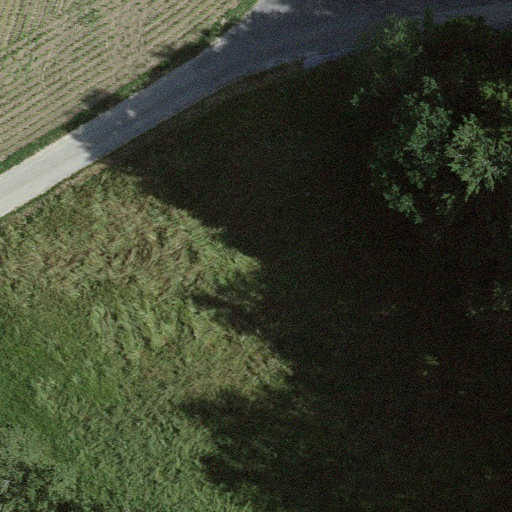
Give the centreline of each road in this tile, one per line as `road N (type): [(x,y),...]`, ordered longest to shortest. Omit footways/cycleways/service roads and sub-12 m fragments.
road 1 (unclassified): [(0,194),(224,61),(344,27)]
road 2 (unclassified): [(344,27),(489,0)]
